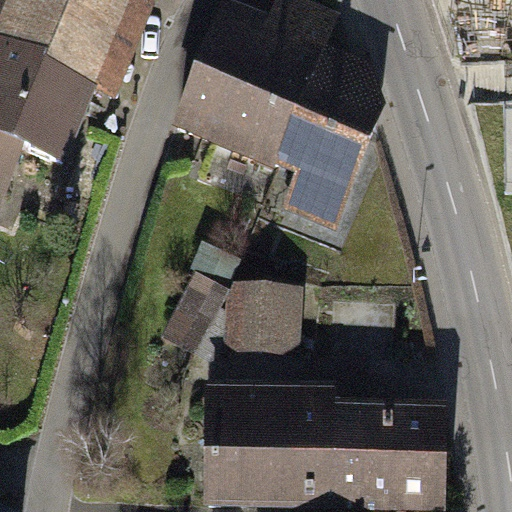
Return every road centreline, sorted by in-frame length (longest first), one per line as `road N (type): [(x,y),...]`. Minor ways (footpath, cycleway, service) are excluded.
road 1 (residential): [(48,511),(137,193),(215,0)]
road 2 (tertiary): [(391,0),(470,250),(504,409)]
